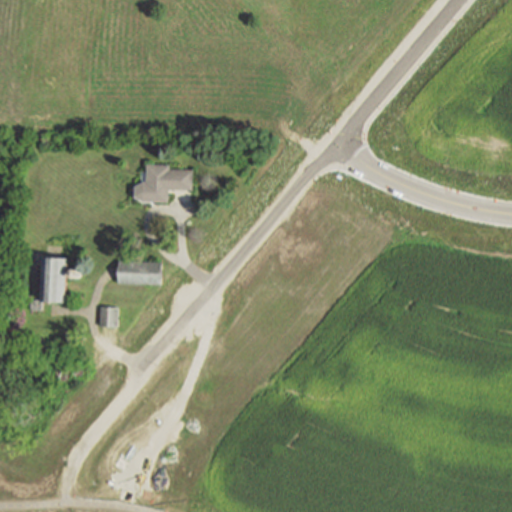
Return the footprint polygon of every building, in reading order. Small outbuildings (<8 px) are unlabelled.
[(194,169),(194,188),(170,187),(170,200),(145,200),(135,195),(135,185),(145,179),(146,163),(170,163),(170,169),(194,169)] [(67,300),(45,299),(47,255),(69,256),(67,300)] [(120,260),(161,261),(161,283),(120,282),(120,260)] [(44,309),(34,308),(34,299),(44,300),(44,309)] [(118,306),(119,325),(102,325),(102,306),(118,306)]
